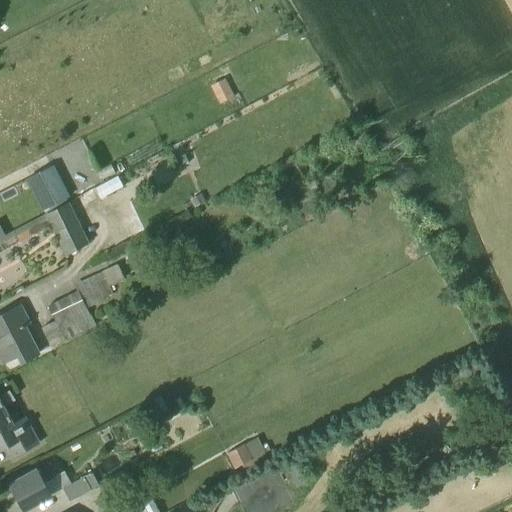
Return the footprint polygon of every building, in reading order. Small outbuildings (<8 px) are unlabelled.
[(234,98),(226,79),(211,86),(220,104),(234,98)] [(186,155),(177,159),(180,167),(189,163),(186,155)] [(54,165),(27,179),(43,211),(70,198),(54,165)] [(201,195),(191,200),(195,208),(205,202),(201,195)] [(69,255),(90,244),(69,203),(49,214),(69,255)] [(102,271),(87,278),(99,302),(114,295),(102,271)] [(96,325),(79,290),(47,306),(54,322),(41,328),(50,347),(96,325)] [(21,306),(0,316),(0,355),(4,363),(19,355),(23,363),(39,354),(24,325),(29,322),(21,306)] [(25,417),(13,424),(0,399),(0,450),(8,446),(13,456),(39,442),(25,417)] [(240,479),(258,471),(246,444),(227,453),(240,479)] [(91,472),(71,483),(65,471),(57,476),(50,463),(38,470),(38,469),(10,484),(25,510),(52,495),(51,494),(63,488),(70,501),(98,485),(91,472)]
